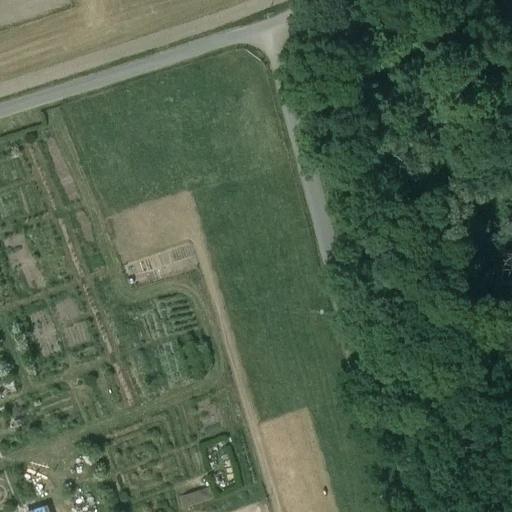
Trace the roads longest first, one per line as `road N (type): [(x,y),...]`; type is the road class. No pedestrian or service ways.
road 1 (unclassified): [(387,511),(270,25)]
road 2 (unclassified): [(0,111),(270,25)]
